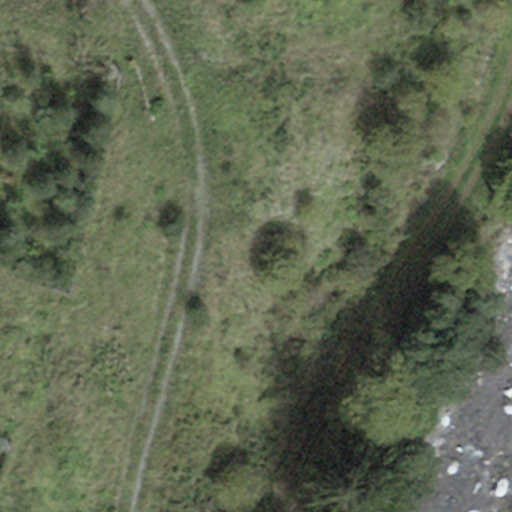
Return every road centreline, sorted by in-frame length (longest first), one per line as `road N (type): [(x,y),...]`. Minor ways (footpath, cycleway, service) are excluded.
road 1 (track): [(125,511),(179,318),(199,196),(184,119),(132,0)]
road 2 (track): [(292,511),(421,244),(511,87)]
